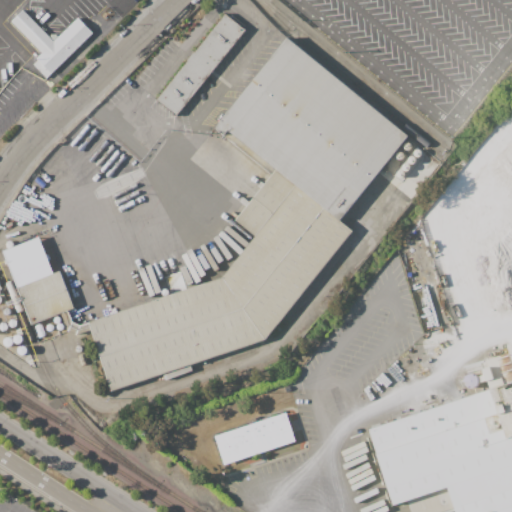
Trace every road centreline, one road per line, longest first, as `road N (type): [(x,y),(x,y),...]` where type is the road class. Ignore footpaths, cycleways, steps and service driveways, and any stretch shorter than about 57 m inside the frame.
road 1 (residential): [(0,189),(23,154),(179,0)]
road 2 (tertiary): [(142,511),(0,420)]
